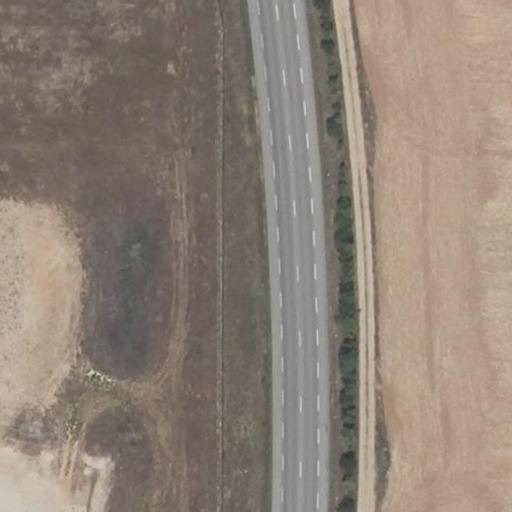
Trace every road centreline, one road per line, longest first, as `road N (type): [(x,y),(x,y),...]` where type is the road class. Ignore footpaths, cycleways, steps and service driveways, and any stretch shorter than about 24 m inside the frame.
road 1 (track): [(346,0),(367,222),(367,511)]
road 2 (secondary): [(277,0),(300,354),(298,511)]
